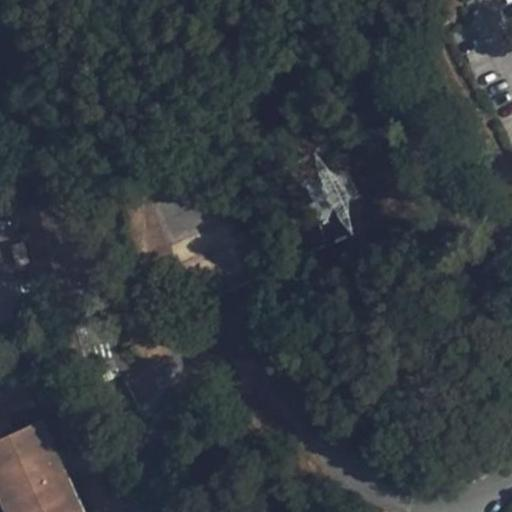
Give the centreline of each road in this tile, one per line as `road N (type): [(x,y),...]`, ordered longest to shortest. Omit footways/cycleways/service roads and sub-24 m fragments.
road 1 (tertiary): [(0,66),(31,194),(128,424)]
road 2 (residential): [(128,424),(238,354),(256,360),(382,509),(399,511)]
